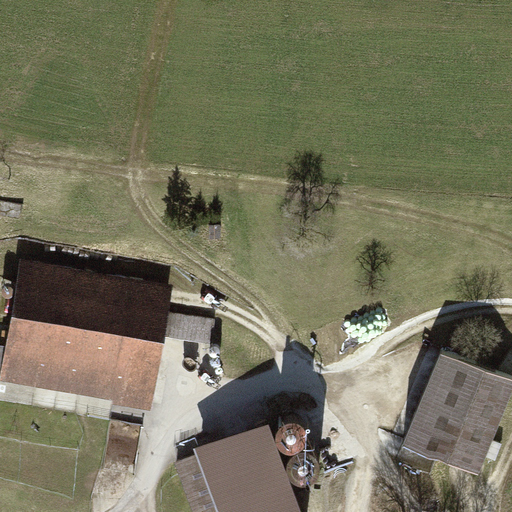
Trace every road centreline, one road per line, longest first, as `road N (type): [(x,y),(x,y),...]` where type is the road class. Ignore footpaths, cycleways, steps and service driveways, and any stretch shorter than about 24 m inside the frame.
road 1 (track): [(0,153),(313,192),(511,243)]
road 2 (track): [(132,171),(147,207),(180,243),(253,292),(420,511)]
road 3 (track): [(224,392),(363,367),(439,321),(511,309)]
